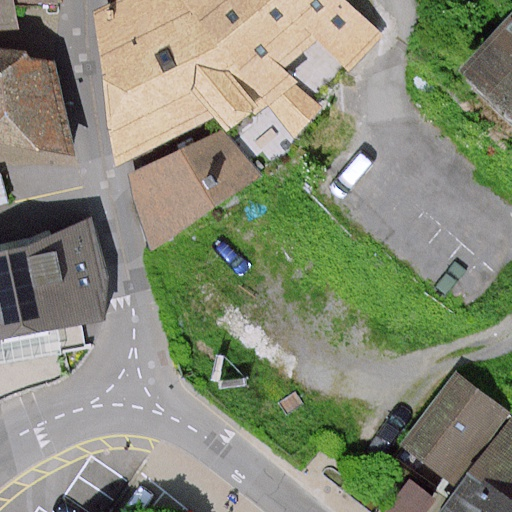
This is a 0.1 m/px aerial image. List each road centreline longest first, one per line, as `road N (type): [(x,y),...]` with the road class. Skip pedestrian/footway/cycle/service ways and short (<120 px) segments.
road 1 (residential): [(130,405),(134,309),(88,0)]
road 2 (tertiary): [(299,511),(173,414),(130,405)]
road 3 (tertiary): [(130,405),(80,409),(0,448)]
